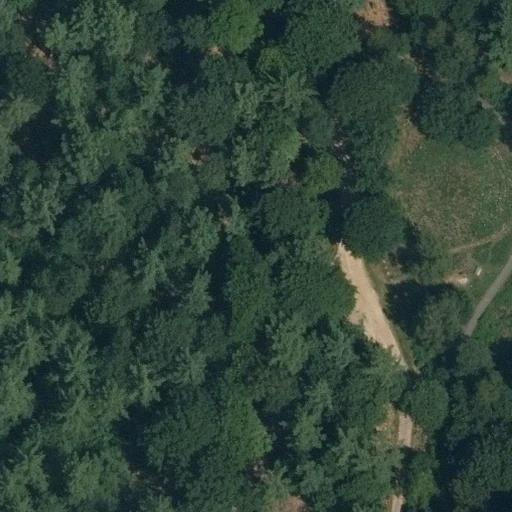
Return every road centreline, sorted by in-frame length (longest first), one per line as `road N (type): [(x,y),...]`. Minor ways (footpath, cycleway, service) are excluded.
road 1 (track): [(310,0),(387,337)]
road 2 (track): [(387,337),(401,395),(393,511)]
road 3 (track): [(339,393),(254,511)]
